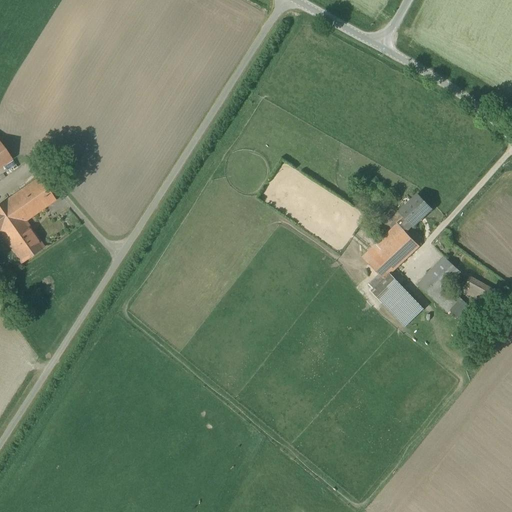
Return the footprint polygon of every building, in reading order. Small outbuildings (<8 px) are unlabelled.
[(0,143),(0,168),(12,160),(0,143)] [(255,199),(340,256),(369,216),(281,158),(255,199)] [(6,201),(0,205),(0,233),(0,234),(4,239),(27,224),(25,222),(26,221),(55,201),(39,178),(6,201)] [(432,210),(418,195),(399,213),(404,218),(397,224),(404,231),(406,234),(432,210)] [(27,224),(4,239),(21,264),(44,248),(27,224)] [(419,247),(406,234),(404,231),(399,235),(368,264),(383,280),(384,280),(390,275),(419,247)] [(460,272),(444,258),(418,286),(448,313),(461,299),(447,286),(460,272)] [(405,327),(424,310),(390,275),(384,280),(383,280),(371,291),(405,327)] [(494,297),(467,282),(463,290),(489,304),(494,297)]
